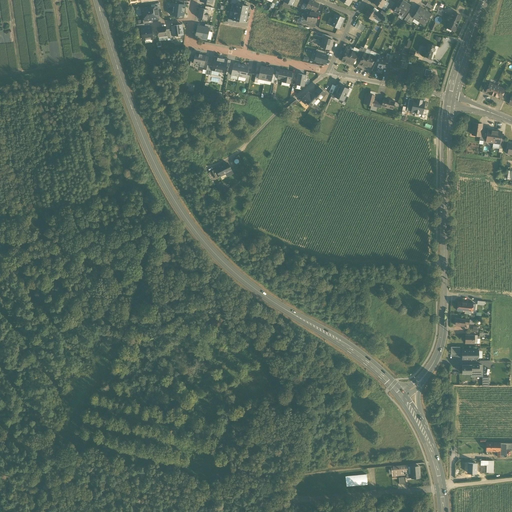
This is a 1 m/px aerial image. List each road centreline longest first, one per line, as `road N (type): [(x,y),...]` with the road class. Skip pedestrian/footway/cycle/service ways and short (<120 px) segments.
road 1 (primary): [(96,0),(159,178),(202,243),(239,277),(360,355),(405,398)]
road 2 (track): [(0,221),(140,184),(155,201),(119,339),(56,444)]
road 3 (track): [(293,500),(56,444),(36,511)]
road 4 (secondary): [(449,97),(443,323),(437,352),(405,398)]
road 5 (unclassified): [(441,487),(293,500),(271,511)]
road 6 (residential): [(190,19),(189,42),(326,72)]
road 7 (unclassified): [(326,72),(234,155),(199,169)]
road 8 (residential): [(326,72),(449,97)]
